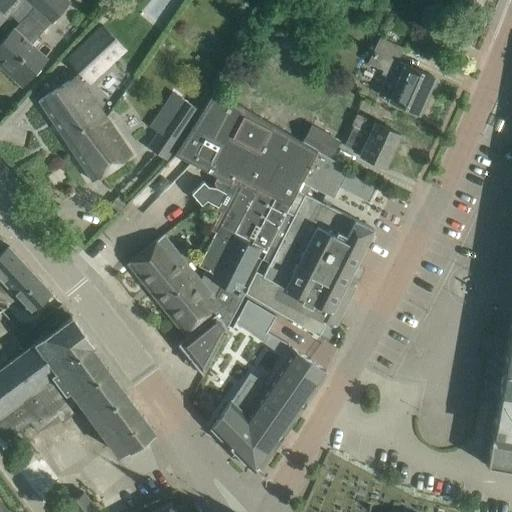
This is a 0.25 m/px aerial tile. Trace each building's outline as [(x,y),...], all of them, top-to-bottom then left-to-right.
[(0,0),(0,24),(22,0),(0,0)] [(68,0),(26,0),(51,22),(70,2),(68,0)] [(5,37),(0,43),(0,59),(10,68),(6,72),(21,85),(35,70),(45,59),(30,45),(37,38),(20,22),(13,30),(13,29),(5,37)] [(38,100),(65,141),(103,115),(81,84),(85,80),(88,82),(124,48),(102,25),(66,59),(79,73),(76,76),(75,75),(38,100)] [(387,72),(377,94),(418,112),(434,77),(397,61),(403,48),(379,37),(377,41),(368,37),(364,47),(373,51),(368,63),(387,72)] [(202,320),(184,334),(186,336),(178,343),(202,374),(245,292),(297,190),(301,182),(318,150),(303,142),(215,91),(174,154),(217,176),(214,182),(215,186),(208,200),(220,211),(211,229),(215,231),(197,265),(205,269),(199,281),(194,274),(182,284),(185,287),(182,290),(192,302),(189,304),(202,320)] [(157,132),(147,147),(166,160),(200,110),(181,97),(157,132)] [(356,114),(351,125),(354,126),(369,133),(361,152),(359,155),(366,158),(384,167),(400,134),(382,125),(375,122),(375,123),(356,114)] [(131,155),(103,115),(65,141),(93,181),(131,155)] [(303,142),(318,150),(330,157),(339,141),(312,126),(303,142)] [(348,169),(330,157),(318,150),(301,182),(333,198),(348,169)] [(297,190),(245,292),(318,336),(325,322),(334,327),(343,310),(348,299),(339,295),(373,228),(297,190)] [(127,263),(159,302),(182,284),(194,274),(162,235),(127,263)] [(0,253),(0,280),(6,288),(14,296),(30,313),(37,306),(52,293),(28,267),(8,246),(0,253)] [(185,287),(182,284),(159,302),(184,334),(202,320),(189,304),(192,302),(182,290),(185,287)] [(232,327),(206,377),(233,396),(211,428),(252,469),(259,468),(326,371),(288,345),(297,332),(274,318),(275,315),(247,298),(231,327),(232,327)] [(511,315),(486,465),(511,469),(511,315)] [(71,316),(37,341),(0,368),(0,433),(5,440),(30,422),(37,432),(78,401),(118,454),(127,447),(128,448),(153,430),(90,345),(91,343),(71,316)] [(98,511),(83,492),(67,504),(73,511),(98,511)] [(0,511),(8,511),(0,501),(0,511)] [(175,511),(169,502),(150,511),(175,511)]
